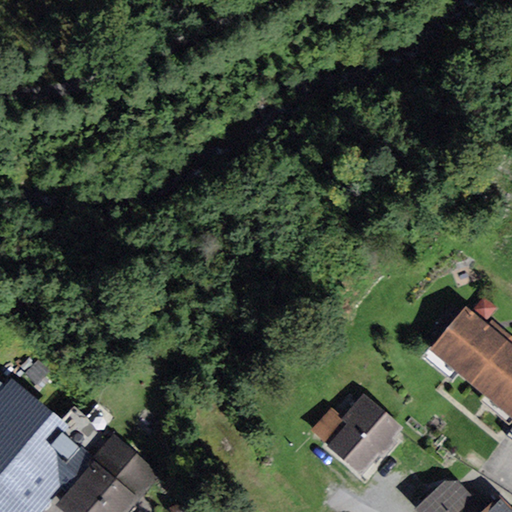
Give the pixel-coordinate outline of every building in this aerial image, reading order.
[(472,383),(507,340),(465,306),(430,348),(472,383)] [(511,344),(507,340),(472,383),(511,415),(511,344)] [(62,420),(11,376),(0,388),(0,511),(41,511),(57,495),(91,454),(108,435),(74,406),(62,420)] [(331,406),(310,430),(361,475),(379,454),(383,457),(398,440),(394,437),(403,427),(363,392),(342,416),(331,406)] [(126,511),(160,474),(113,433),(93,456),(89,460),(93,463),(62,499),(57,504),(66,511),(126,511)] [(93,456),(91,454),(57,495),(62,499),(93,463),(89,460),(93,456)] [(444,481),(415,508),(418,511),(511,511),(511,508),(499,494),(484,508),(459,481),(444,481)]
